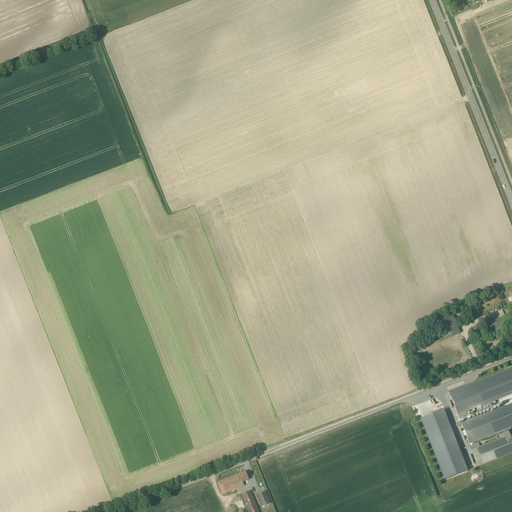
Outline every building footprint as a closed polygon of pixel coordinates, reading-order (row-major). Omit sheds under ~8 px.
[(444,340),(460,334),(453,315),(437,321),(444,340)] [(488,338),(510,329),(505,316),(482,325),(488,338)] [(458,416),(511,393),(511,367),(448,394),(451,400),(449,401),(453,411),(455,410),(458,416)] [(476,419),(461,425),(468,444),(485,437),(511,426),(511,404),(490,413),(476,419)] [(511,433),(510,435),(471,450),(478,467),(511,453),(511,433)] [(222,494),(244,486),(242,482),(244,481),(248,479),(246,472),(218,483),(222,494)] [(242,495),(249,511),(259,511),(250,491),(242,495)] [(257,495),(261,507),(271,504),(266,491),(257,495)]
